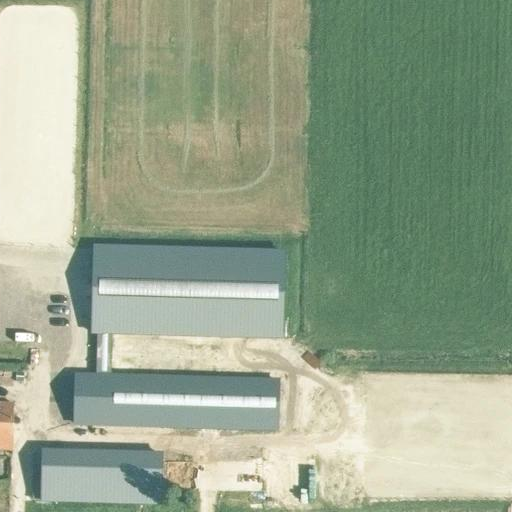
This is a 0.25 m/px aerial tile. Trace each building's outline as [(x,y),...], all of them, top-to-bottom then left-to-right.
[(90,338),(284,343),(286,252),(92,247),(90,338)] [(28,298),(27,349),(67,350),(69,299),(28,298)] [(50,373),(49,427),(196,431),(197,377),(50,373)] [(0,452),(13,453),(14,406),(0,405),(0,452)] [(41,454),(41,497),(40,504),(161,507),(163,456),(41,454)]
